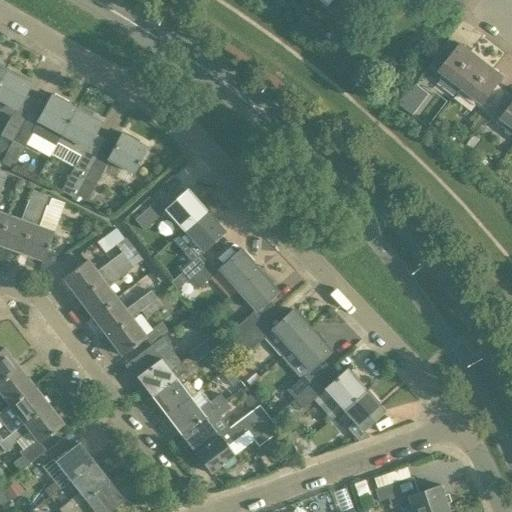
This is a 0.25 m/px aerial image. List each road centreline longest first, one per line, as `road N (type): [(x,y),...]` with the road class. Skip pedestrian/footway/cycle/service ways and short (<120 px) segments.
road 1 (residential): [(0,17),(163,112),(420,369),(458,421)]
road 2 (primary): [(511,439),(463,340),(337,186),(250,95),(98,0)]
road 3 (residential): [(0,285),(39,300),(200,511)]
road 4 (residential): [(211,511),(458,421)]
